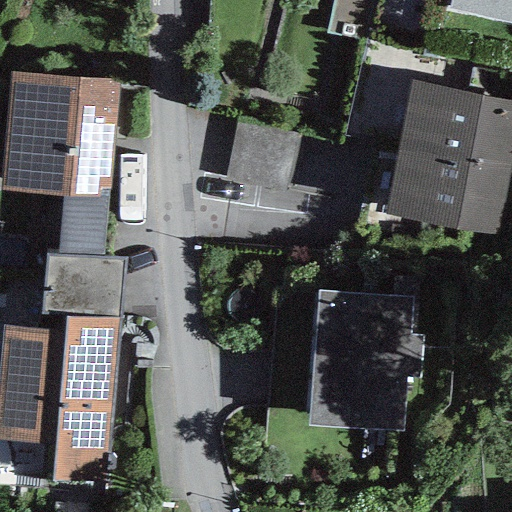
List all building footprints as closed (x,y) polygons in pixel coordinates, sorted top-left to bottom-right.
[(367,42),(376,0),(333,0),(326,34),(367,42)] [(511,0),(450,0),(449,9),(511,24),(511,0)] [(116,81),(11,72),(2,190),(62,194),(107,198),(116,81)] [(396,151),(511,174),(511,167),(511,99),(411,81),(396,151)] [(287,193),(302,137),(241,121),(226,178),(287,193)] [(511,174),(396,151),(382,216),(497,240),(511,174)] [(102,260),(107,198),(62,194),(57,257),(102,260)] [(45,256),(40,315),(65,317),(118,320),(123,261),(102,260),(57,257),(45,256)] [(308,426),(402,433),(405,379),(421,380),(423,337),(408,337),(410,297),(318,291),(308,426)] [(2,326),(0,354),(0,440),(54,445),(52,481),(105,486),(118,320),(65,317),(64,330),(2,326)]
